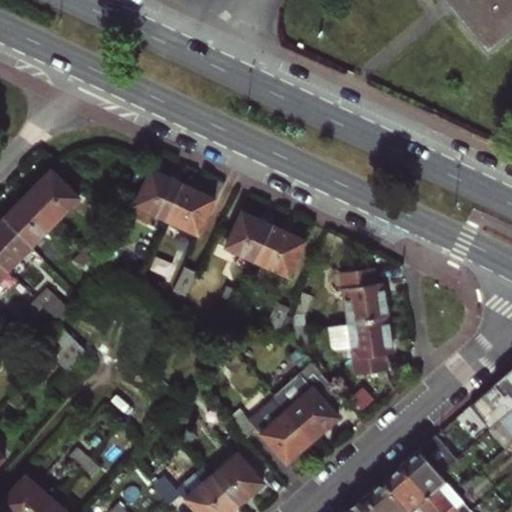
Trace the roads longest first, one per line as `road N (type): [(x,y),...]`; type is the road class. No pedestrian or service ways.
road 1 (primary): [(511,200),(81,0)]
road 2 (primary): [(98,71),(511,265)]
road 3 (residential): [(302,511),(511,328)]
road 4 (residential): [(0,169),(98,71)]
